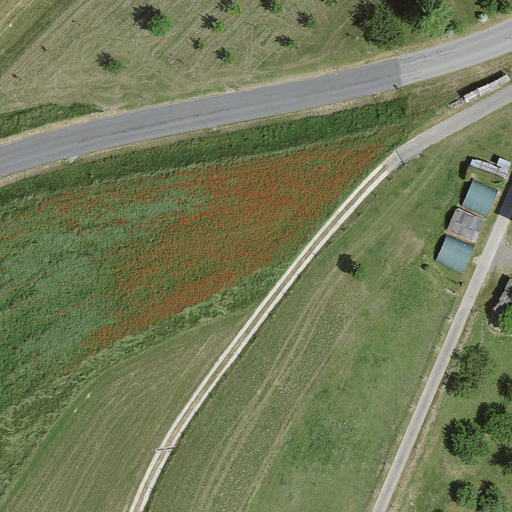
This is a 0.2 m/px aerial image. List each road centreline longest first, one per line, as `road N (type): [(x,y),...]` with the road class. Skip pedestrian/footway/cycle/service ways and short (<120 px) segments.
road 1 (tertiary): [(511,36),(428,70),(123,132),(0,169)]
road 2 (track): [(511,198),(378,511)]
